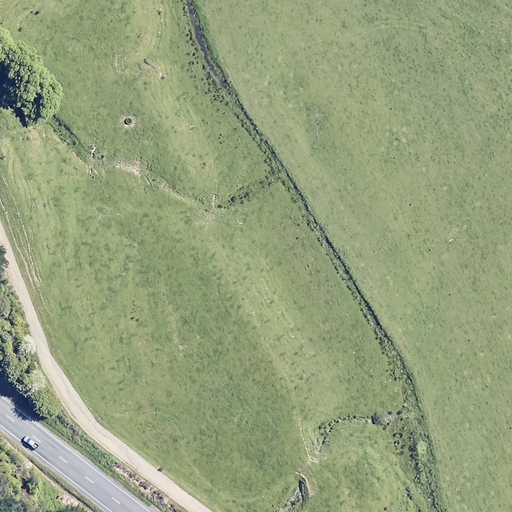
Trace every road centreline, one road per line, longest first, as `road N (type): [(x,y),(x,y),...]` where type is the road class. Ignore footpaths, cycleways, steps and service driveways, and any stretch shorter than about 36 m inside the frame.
road 1 (track): [(0,236),(69,399),(202,511)]
road 2 (trunk): [(0,410),(131,511)]
